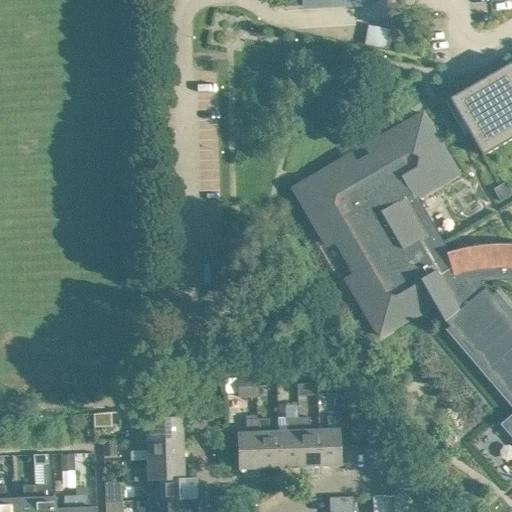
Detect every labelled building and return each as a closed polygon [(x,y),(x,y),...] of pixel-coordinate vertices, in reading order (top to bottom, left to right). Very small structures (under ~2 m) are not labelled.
[(511,66),(510,63),(449,98),(471,137),(482,156),(511,138),(511,66)] [(511,244),(506,245),(495,245),(485,245),(479,246),(473,247),(461,249),(455,251),(449,252),(417,198),(457,175),(422,114),(366,147),(371,155),(354,165),(349,156),(293,189),(326,245),(334,240),(355,275),(346,280),(379,337),(434,305),(444,323),(445,322),(449,327),(445,330),(445,331),(449,327),(511,400),(511,417),(506,422),(511,428),(511,244)] [(325,394),(338,393),(338,387),(325,376),(325,394)] [(256,396),(255,386),(255,378),(240,378),(241,397),(256,396)] [(297,385),(297,397),(317,396),(317,384),(297,385)] [(132,429),(132,441),(182,439),(181,418),(169,418),(169,410),(156,410),(156,419),(145,419),(146,429),(132,429)] [(341,466),(339,417),(327,417),(327,430),(319,431),(320,467),(341,466)] [(300,467),(298,418),(286,418),(287,432),(278,432),(279,468),(300,467)] [(320,467),(319,431),(310,431),(309,418),(298,418),(300,467),(320,467)] [(279,468),(278,432),(269,433),(269,419),(256,420),(258,469),(279,468)] [(258,469),(256,420),(245,420),(246,433),(236,434),(238,470),(258,469)] [(362,438),(361,431),(361,428),(351,428),(351,438),(362,438)] [(183,459),(182,439),(132,441),(133,452),(146,452),(147,461),(183,459)] [(47,455),(33,455),(33,466),(34,485),(36,485),(46,485),(45,466),(48,465),(47,455)] [(183,479),(183,459),(147,461),(147,469),(133,470),(134,482),(159,481),(159,480),(183,480),(183,479)] [(71,489),(79,489),(79,466),(70,466),(71,489)] [(195,479),(183,479),(183,480),(159,480),(159,481),(160,489),(146,490),(147,501),(196,500),(195,479)] [(121,480),(104,480),(105,502),(122,502),(121,480)] [(35,511),(34,485),(22,486),(23,499),(14,500),(14,511),(35,511)] [(55,511),(56,510),(55,498),(46,498),(46,485),(36,485),(34,485),(35,511),(55,511)] [(0,511),(14,511),(14,500),(5,500),(4,487),(0,486),(0,511)] [(75,511),(75,496),(63,496),(64,510),(56,510),(55,511),(75,511)] [(96,511),(97,509),(87,509),(87,496),(75,496),(75,511),(96,511)] [(385,511),(385,496),(372,497),(372,511),(385,511)] [(353,511),(353,497),(341,498),(341,511),(353,511)] [(341,511),(341,498),(329,498),(329,511),(341,511)] [(196,511),(196,500),(147,501),(146,511),(196,511)] [(122,511),(122,502),(105,502),(105,511),(122,511)]
